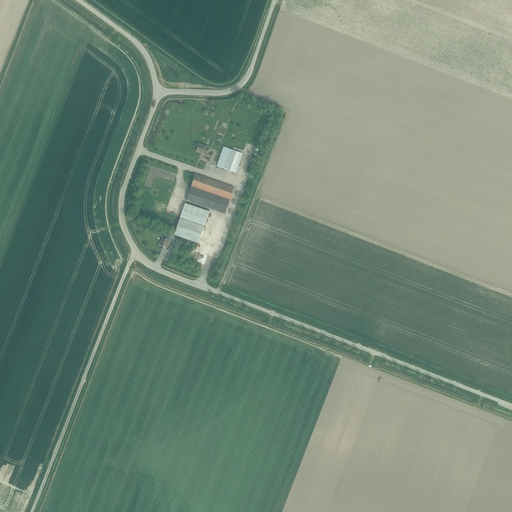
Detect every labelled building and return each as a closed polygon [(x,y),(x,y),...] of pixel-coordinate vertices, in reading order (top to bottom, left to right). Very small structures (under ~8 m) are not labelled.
[(211,163),(213,155),(207,153),(209,149),(199,145),(196,152),(202,154),(202,155),(209,157),(207,161),(211,163)] [(236,173),(242,154),(230,149),(223,169),(236,173)] [(186,200),(225,214),(234,188),(195,175),(186,200)] [(199,242),(209,211),(186,203),(175,234),(199,242)] [(163,237),(160,244),(166,246),(167,244),(169,245),(171,240),(168,239),(169,239),(163,237)] [(181,241),(176,239),(173,248),(178,250),(181,241)]
